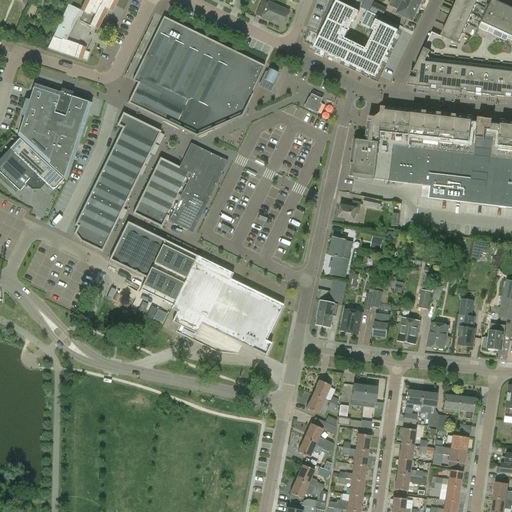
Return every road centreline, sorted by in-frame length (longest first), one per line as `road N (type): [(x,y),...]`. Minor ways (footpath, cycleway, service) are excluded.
road 1 (residential): [(331,183),(410,198),(420,213),(511,224)]
road 2 (residential): [(285,404),(109,365)]
road 3 (residential): [(58,243),(100,151),(111,77)]
road 4 (residential): [(297,345),(331,183)]
road 5 (residential): [(0,107),(16,54),(111,77)]
road 6 (residential): [(377,511),(399,362)]
road 7 (residential): [(474,511),(493,374)]
